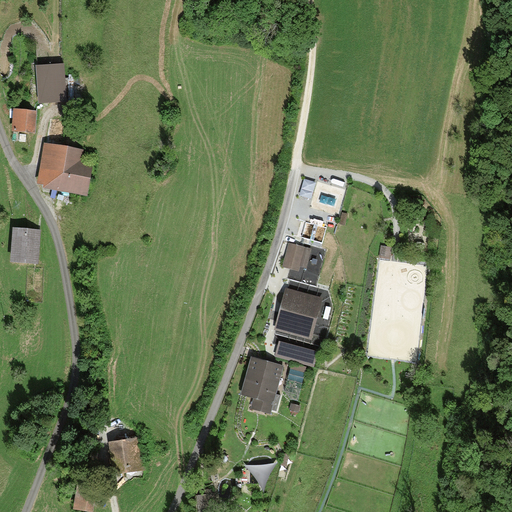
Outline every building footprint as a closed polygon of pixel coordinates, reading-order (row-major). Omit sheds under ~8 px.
[(62,61),(37,63),(39,102),(64,101),(62,61)] [(14,112),(12,131),(32,133),(33,114),(14,112)] [(45,148),(41,186),(86,191),(89,166),(79,165),(80,152),(45,148)] [(14,230),(12,262),(36,263),(37,231),(14,230)] [(288,246),(284,268),(298,271),(299,266),(303,249),(288,246)] [(303,249),(299,266),(305,267),(308,250),(303,249)] [(320,278),(308,276),(309,269),(301,268),(301,271),(292,270),(290,279),(319,283),(320,278)] [(286,291),(277,329),(312,337),(320,299),(286,291)] [(314,355),(281,347),(278,357),(311,366),(314,355)] [(269,412),(280,367),(252,360),(243,396),(255,399),(253,408),(269,412)] [(292,365),(291,369),(304,373),(305,368),(292,365)] [(142,442),(111,444),(113,472),(144,470),(142,442)] [(239,471),(238,484),(252,484),(252,471),(239,471)] [(77,486),(77,510),(92,510),(92,486),(77,486)] [(197,498),(198,511),(215,511),(213,493),(207,494),(207,497),(197,498)]
